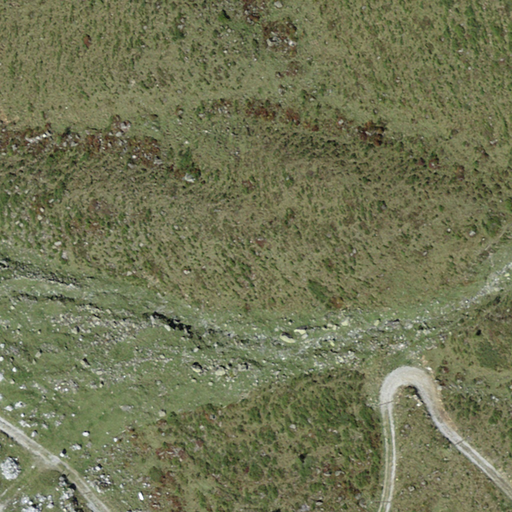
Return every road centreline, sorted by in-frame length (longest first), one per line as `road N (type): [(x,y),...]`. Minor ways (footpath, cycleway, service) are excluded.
road 1 (track): [(511,479),(440,409),(420,364),(404,366),(391,401),(399,448),(381,511)]
road 2 (track): [(121,511),(32,431),(0,413)]
